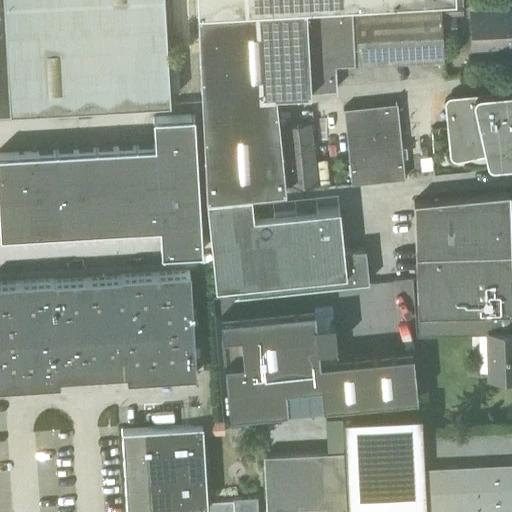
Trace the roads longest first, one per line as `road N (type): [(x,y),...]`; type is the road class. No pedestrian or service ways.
road 1 (unknown): [(511,179),(385,196),(388,338)]
road 2 (unknown): [(511,85),(346,98),(336,103),(330,153)]
